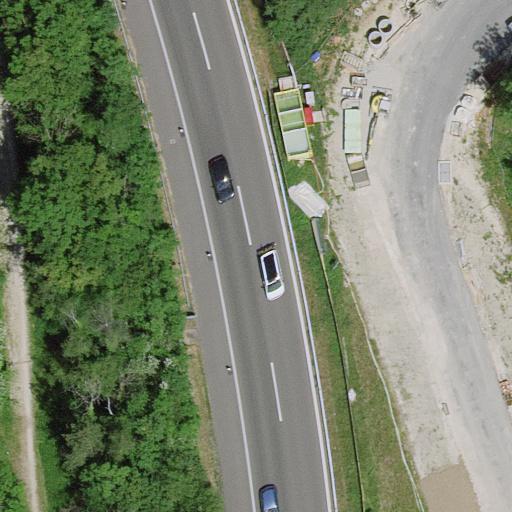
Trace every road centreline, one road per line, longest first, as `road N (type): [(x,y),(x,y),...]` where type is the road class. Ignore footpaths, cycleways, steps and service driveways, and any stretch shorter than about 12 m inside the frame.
road 1 (motorway): [(190,0),(245,214),(293,511)]
road 2 (track): [(26,423),(0,119)]
